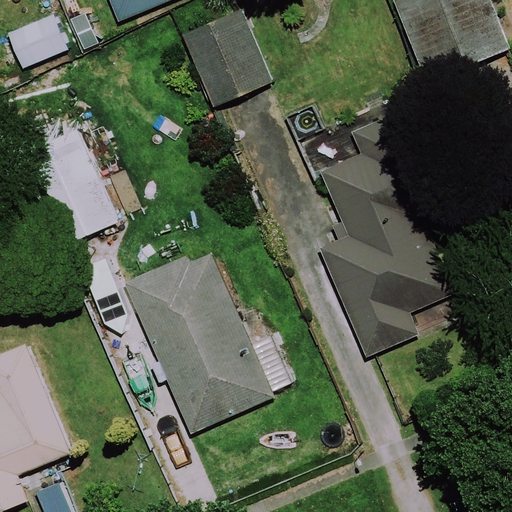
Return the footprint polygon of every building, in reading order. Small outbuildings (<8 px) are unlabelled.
[(119,0),(127,19),(173,0),(119,0)] [(511,51),(511,36),(497,0),(403,0),(398,2),(431,85),(511,51)] [(283,91),(250,10),(191,33),(224,114),(283,91)] [(80,53),(62,13),(14,34),(33,75),(80,53)] [(328,103),(289,121),(320,189),(332,183),(353,230),(324,243),(374,354),(437,326),(429,308),(459,294),(430,230),(437,227),(385,111),(348,128),(341,131),(328,103)] [(127,223),(87,128),(51,143),(91,238),(127,223)] [(197,429),(303,385),(283,336),(257,347),(218,251),(137,284),(169,360),(159,364),(167,385),(177,380),(197,429)] [(77,454),(33,346),(0,359),(0,511),(42,495),(33,472),(77,454)]
